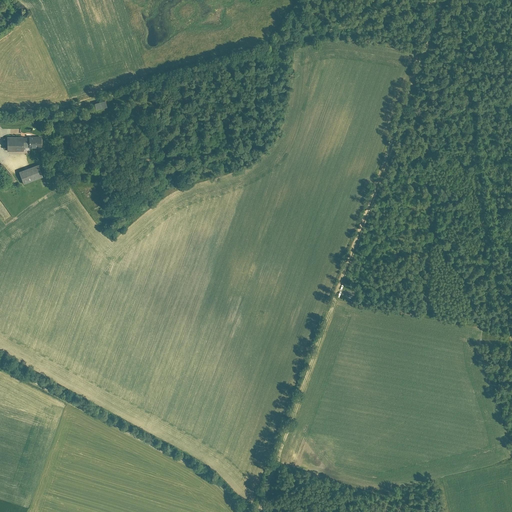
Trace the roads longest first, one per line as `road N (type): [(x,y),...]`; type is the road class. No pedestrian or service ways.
road 1 (track): [(257,511),(445,0)]
road 2 (track): [(0,123),(430,0)]
road 3 (track): [(0,360),(196,467),(245,511)]
